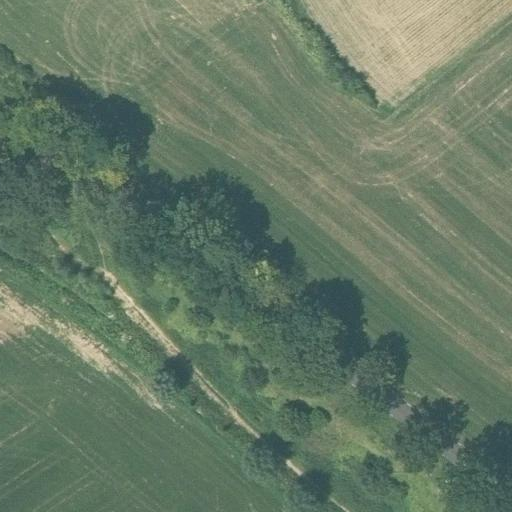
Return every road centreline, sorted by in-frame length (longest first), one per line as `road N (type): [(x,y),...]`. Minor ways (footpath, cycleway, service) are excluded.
road 1 (unclassified): [(511,498),(130,203),(79,181),(0,178)]
road 2 (track): [(63,178),(123,292)]
